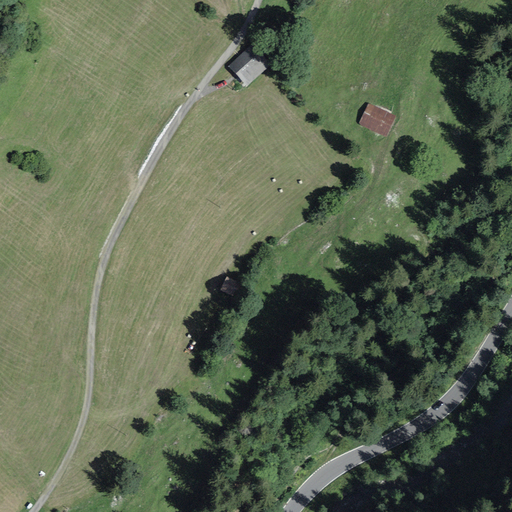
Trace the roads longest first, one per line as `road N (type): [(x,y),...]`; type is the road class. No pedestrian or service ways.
road 1 (track): [(260,0),(113,239),(95,310),(88,404),(65,465),(29,511)]
road 2 (tertiary): [(511,305),(464,387),(412,430),(307,489),(292,511)]
